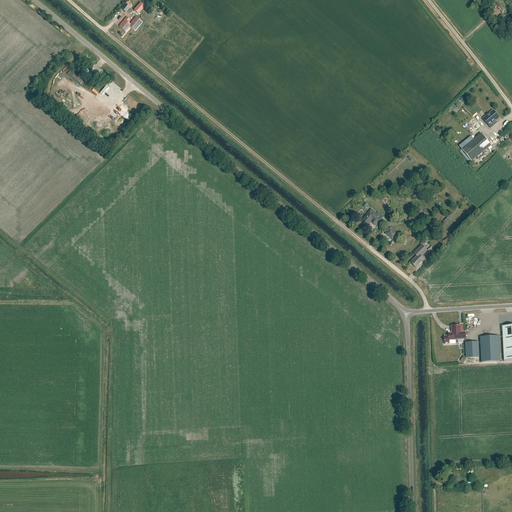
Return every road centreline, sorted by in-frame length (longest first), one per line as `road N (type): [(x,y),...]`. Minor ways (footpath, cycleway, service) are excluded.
road 1 (unclassified): [(404,314),(33,0)]
road 2 (track): [(369,247),(68,0)]
road 3 (unclassified): [(412,511),(404,314)]
road 4 (unclassified): [(511,107),(428,0)]
